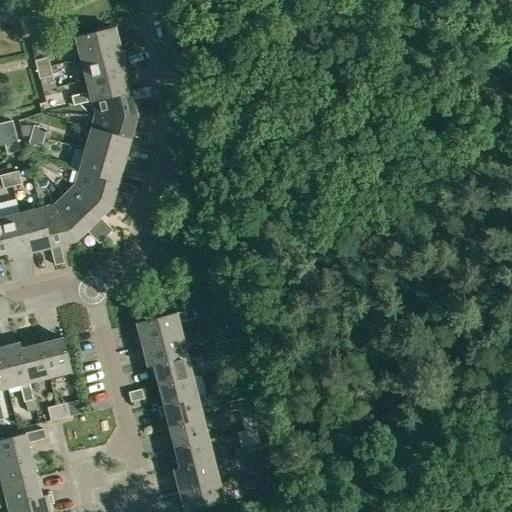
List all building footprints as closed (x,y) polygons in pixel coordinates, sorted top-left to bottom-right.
[(75,36),(81,58),(118,49),(112,27),(75,36)] [(81,58),(86,79),(123,70),(118,49),(81,58)] [(34,59),(37,69),(50,66),(47,56),(34,59)] [(52,75),(50,66),(37,69),(39,78),(52,75)] [(92,100),(129,90),(123,70),(86,79),(89,91),(71,96),(73,105),(92,100)] [(52,75),(39,78),(42,91),(55,87),(52,75)] [(134,89),(137,99),(150,96),(147,86),(134,89)] [(92,100),(95,115),(135,115),(129,90),(92,100)] [(128,139),(135,115),(95,115),(91,129),(128,139)] [(20,125),(21,131),(43,138),(46,129),(33,124),(33,125),(20,125)] [(217,126),(213,140),(232,145),(235,132),(217,126)] [(122,160),(128,139),(91,129),(85,150),(122,160)] [(1,135),(4,144),(17,140),(15,131),(1,135)] [(24,143),(26,142),(28,142),(28,143),(41,147),(43,138),(21,131),(24,143)] [(134,141),(146,144),(149,135),(136,131),(134,141)] [(20,150),(17,140),(4,144),(6,153),(20,150)] [(85,150),(79,170),(116,181),(122,160),(85,150)] [(18,170),(9,173),(12,185),(21,183),(18,170)] [(109,205),(114,190),(116,181),(79,170),(75,185),(109,205)] [(0,177),(3,188),(12,185),(9,173),(0,174),(0,177)] [(119,192),(132,195),(135,186),(122,182),(119,192)] [(75,185),(65,195),(92,222),(109,205),(75,185)] [(65,195),(54,205),(74,240),(92,222),(65,195)] [(49,246),(74,240),(54,205),(40,209),(49,246)] [(40,209),(19,214),(28,251),(49,246),(40,209)] [(19,214),(0,218),(0,230),(5,252),(6,257),(28,251),(19,214)] [(102,220),(96,227),(105,236),(112,230),(102,220)] [(98,243),(105,236),(96,227),(89,233),(98,243)] [(60,249),(51,252),(54,265),(63,262),(60,249)] [(142,344),(179,334),(176,322),(204,315),(202,306),(174,313),(137,322),(142,344)] [(148,366),(153,365),(153,364),(185,355),(179,334),(142,344),(148,366)] [(239,336),(227,340),(229,349),(242,346),(239,336)] [(71,370),(62,337),(40,343),(48,375),(71,370)] [(229,349),(227,340),(214,343),(216,352),(229,349)] [(19,343),(18,344),(28,381),(28,380),(48,375),(40,343),(20,348),(19,343)] [(23,402),(33,399),(28,380),(28,381),(18,344),(0,348),(0,359),(6,386),(19,383),(23,402)] [(158,384),(190,376),(185,355),(153,364),(153,365),(158,384)] [(158,384),(163,405),(195,397),(190,376),(158,384)] [(143,398),(141,390),(141,389),(128,392),(130,401),(143,398)] [(238,399),(240,408),(253,405),(251,396),(238,399)] [(165,415),(168,426),(201,418),(195,397),(163,405),(157,407),(159,416),(165,415)] [(238,399),(223,403),(225,412),(240,408),(238,399)] [(65,403),(56,405),(59,418),(69,415),(65,403)] [(50,420),(52,420),(59,418),(56,405),(47,407),(50,420)] [(253,405),(240,408),(242,417),(255,414),(253,405)] [(168,426),(173,447),(206,439),(201,418),(168,426)] [(45,438),(43,428),(30,432),(33,441),(45,438)] [(0,461),(30,455),(24,433),(0,438),(0,461)] [(179,468),(211,460),(206,439),(173,447),(179,467),(179,468)] [(259,443),(258,443),(247,446),(249,455),(262,452),(259,443)] [(249,455),(247,446),(234,449),(237,458),(249,455)] [(35,476),(30,455),(0,461),(0,473),(3,484),(35,476)] [(174,469),(180,490),(217,481),(211,460),(179,468),(179,467),(174,469)] [(35,476),(3,484),(0,484),(0,505),(8,504),(45,495),(45,494),(40,496),(35,476)] [(186,511),(222,503),(217,481),(180,490),(185,511),(186,511)] [(263,484),(266,497),(275,495),(273,483),(263,484)] [(51,494),(45,495),(8,504),(9,511),(49,511),(47,504),(53,503),(51,494)]
